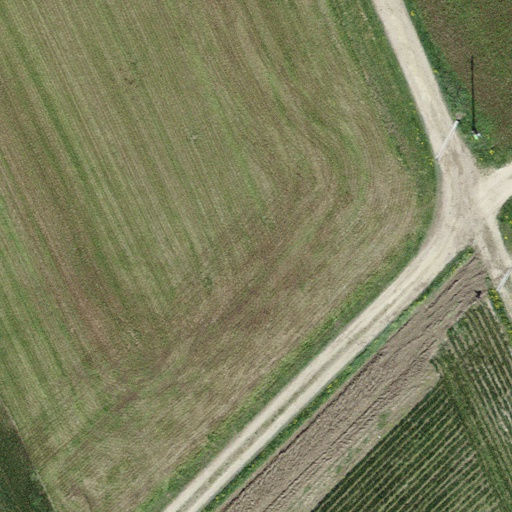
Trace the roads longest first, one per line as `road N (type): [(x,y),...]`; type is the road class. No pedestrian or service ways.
road 1 (track): [(511,196),(200,511)]
road 2 (track): [(372,0),(511,304)]
